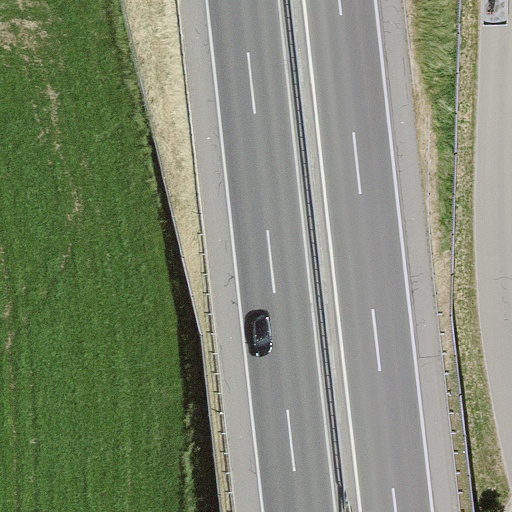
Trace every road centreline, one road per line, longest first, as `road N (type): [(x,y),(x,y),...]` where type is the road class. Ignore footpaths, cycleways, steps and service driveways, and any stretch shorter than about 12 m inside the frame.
road 1 (motorway): [(396,511),(338,0)]
road 2 (motorway): [(242,0),(298,511)]
road 3 (unclassified): [(511,363),(503,307),(511,17)]
